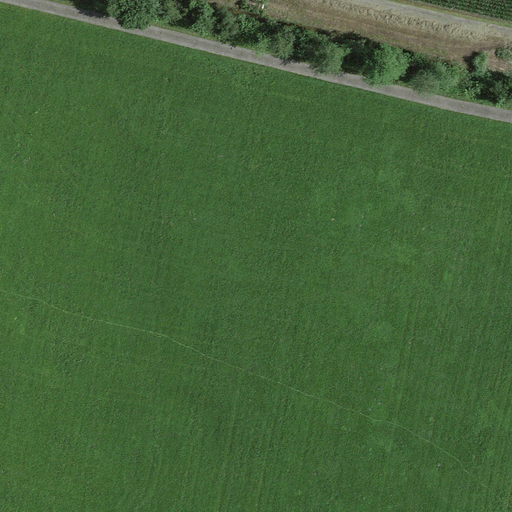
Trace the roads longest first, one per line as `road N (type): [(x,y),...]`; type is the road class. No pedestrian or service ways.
road 1 (track): [(511,117),(19,0)]
road 2 (track): [(385,0),(511,28)]
